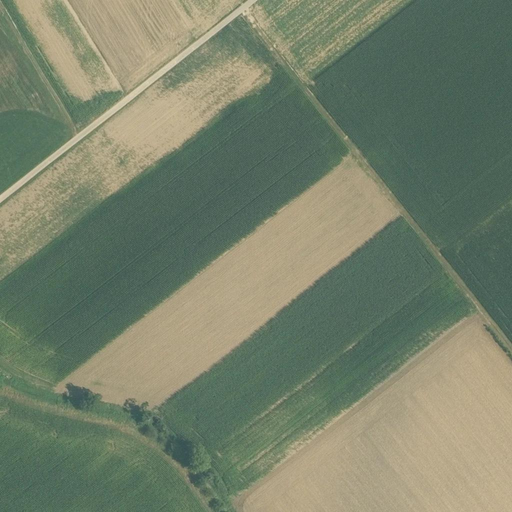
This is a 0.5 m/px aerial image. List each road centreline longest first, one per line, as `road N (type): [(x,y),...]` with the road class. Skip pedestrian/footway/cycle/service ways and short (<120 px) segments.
road 1 (track): [(247,15),(511,347)]
road 2 (track): [(0,203),(267,0)]
road 3 (track): [(87,139),(1,0)]
